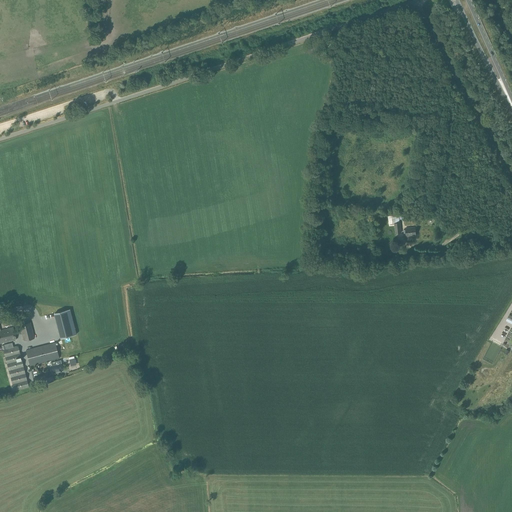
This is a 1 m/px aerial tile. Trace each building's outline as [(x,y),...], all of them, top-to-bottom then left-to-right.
[(403,230),(404,233),(406,233),(406,237),(416,236),(415,227),(405,228),(405,230),(403,230)] [(60,339),(76,334),(70,309),(53,314),(60,339)] [(23,341),(35,338),(30,322),(19,325),(23,341)] [(0,330),(0,329),(0,343),(16,340),(13,327),(0,330)] [(55,343),(26,351),(30,366),(59,358),(55,343)] [(14,391),(29,387),(18,346),(5,349),(3,350),(14,391)] [(61,363),(57,364),(56,361),(49,363),(52,374),(63,371),(61,363)] [(34,383),(46,380),(45,375),(33,378),(34,383)]
